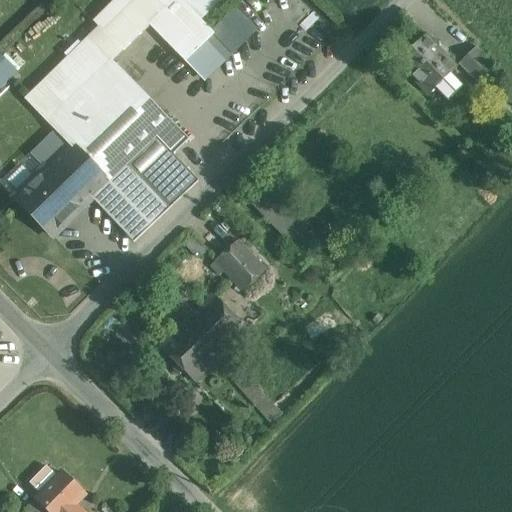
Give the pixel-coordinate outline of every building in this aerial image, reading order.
[(116,0),(95,21),(100,27),(104,31),(135,0),(116,0)] [(201,20),(180,0),(135,0),(104,31),(103,31),(123,51),(150,26),(185,62),(206,42),(215,34),(212,31),(201,20)] [(218,0),(180,0),(201,20),(220,1),(218,0)] [(235,8),(221,22),(241,42),(255,28),(235,8)] [(242,43),(241,42),(221,22),(212,31),(215,34),(233,52),(242,43)] [(123,51),(103,31),(104,31),(100,27),(88,39),(88,40),(111,63),(112,62),(123,51)] [(233,52),(215,34),(206,42),(224,60),(233,52)] [(439,52),(425,38),(399,63),(430,95),(435,89),(448,102),(463,87),(450,75),(456,69),(448,61),(449,60),(440,51),(439,52)] [(88,39),(27,98),(50,122),(111,63),(88,40),(88,39)] [(206,42),(185,62),(203,81),(224,60),(206,42)] [(495,66),(477,47),(459,64),(477,83),(495,66)] [(0,89),(17,72),(0,55),(0,89)] [(111,63),(50,122),(58,130),(42,145),(56,159),(71,143),(109,182),(155,138),(171,123),(112,62),(111,63)] [(173,156),(188,141),(171,123),(155,138),(173,156)] [(109,182),(92,198),(92,199),(134,243),(199,181),(184,166),(183,167),(173,156),(155,138),(109,182)] [(22,193),(15,199),(53,237),(92,199),(92,198),(109,182),(71,143),(56,159),(22,193)] [(8,179),(22,193),(56,159),(42,145),(8,179)] [(301,255),(316,239),(266,191),(251,206),(301,255)] [(198,260),(207,251),(191,234),(182,242),(198,260)] [(237,241),(216,260),(234,279),(254,260),(237,241)] [(254,260),(234,279),(245,290),(265,272),(254,260)] [(214,296),(162,348),(195,382),(247,330),(214,296)] [(282,415),(245,374),(235,383),(272,424),(282,415)] [(47,467),(30,484),(42,495),(58,478),(47,467)] [(42,495),(37,500),(48,511),(81,511),(74,505),(85,494),(63,473),(58,478),(42,495)] [(48,511),(37,500),(26,511),(48,511)]
